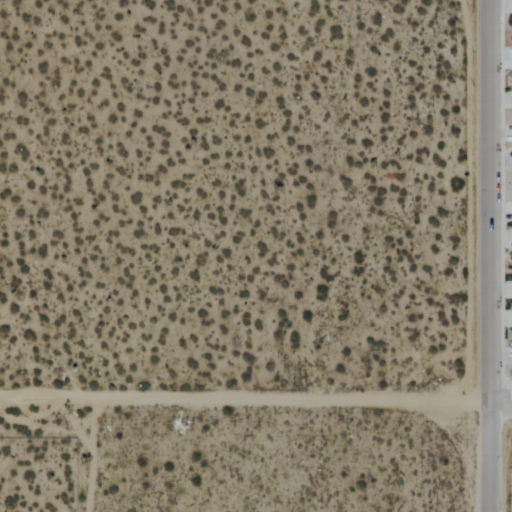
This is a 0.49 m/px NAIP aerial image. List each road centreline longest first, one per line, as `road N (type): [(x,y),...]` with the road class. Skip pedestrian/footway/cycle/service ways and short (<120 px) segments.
road 1 (tertiary): [(491,511),(490,0)]
road 2 (track): [(0,404),(492,405)]
